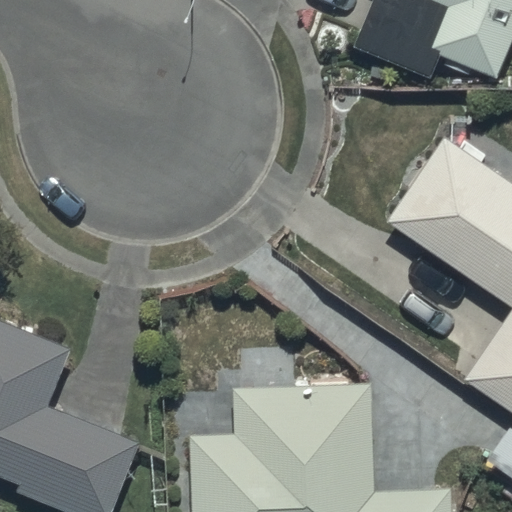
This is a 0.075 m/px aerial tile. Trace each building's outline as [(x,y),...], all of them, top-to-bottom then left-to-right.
[(511,0),(356,0),(350,17),(356,20),(352,30),(428,62),(438,38),(447,41),(443,53),(469,62),(473,52),(494,61),(511,17),(511,0)] [(511,290),(511,291),(465,362),(511,395),(511,171),(443,124),(388,204),(511,290)] [(0,456),(23,466),(19,476),(103,510),(136,427),(46,391),(69,334),(0,306),(0,456)] [(233,419),(190,419),(191,511),(449,511),(448,476),(370,479),(366,371),(232,373),(233,419)] [(511,409),(507,406),(485,438),(511,457),(511,409)]
